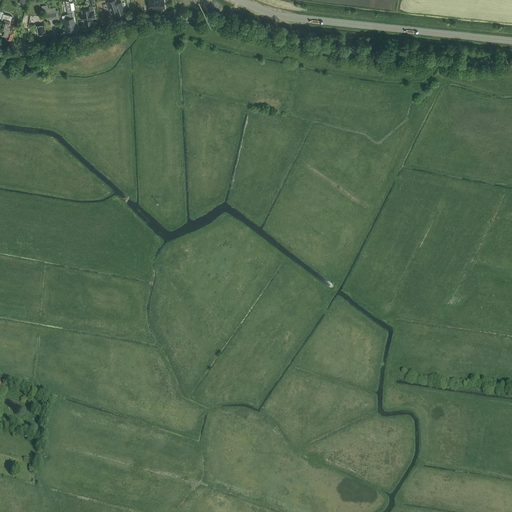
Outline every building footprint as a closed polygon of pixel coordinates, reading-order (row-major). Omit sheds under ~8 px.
[(117,4),(116,3),(115,0),(111,0),(108,1),(109,2),(107,2),(111,12),(113,11),(115,16),(118,15),(118,14),(124,12),(121,2),(117,4)] [(164,8),(163,0),(148,0),(149,10),(164,8)] [(94,11),(93,9),(93,6),(89,6),(89,9),(82,10),(82,14),(81,14),(82,20),(84,20),(84,24),(86,24),(86,25),(91,24),(90,23),(92,23),(91,18),(95,18),(94,11)] [(47,19),(57,18),(55,7),(45,9),(47,19)] [(11,38),(14,31),(12,30),(14,25),(10,24),(11,21),(12,16),(3,13),(1,19),(4,20),(1,30),(3,30),(2,34),(7,36),(7,37),(11,38)] [(66,30),(75,28),(73,17),(72,13),(71,13),(68,14),(64,14),(65,19),(62,20),(63,24),(65,24),(66,30)] [(38,35),(45,33),(44,25),(37,26),(38,35)]
